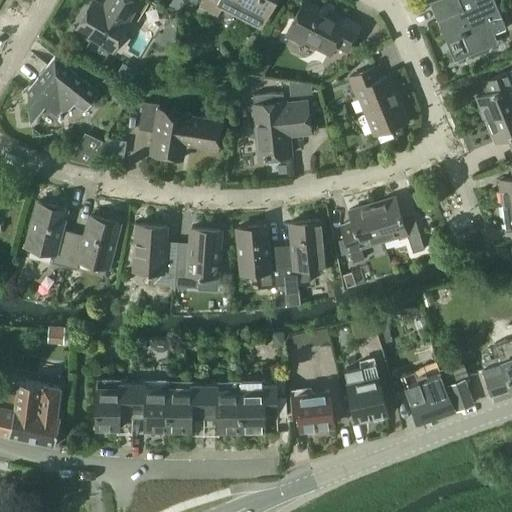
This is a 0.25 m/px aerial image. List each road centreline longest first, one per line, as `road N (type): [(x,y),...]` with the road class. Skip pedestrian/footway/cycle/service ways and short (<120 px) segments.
road 1 (residential): [(0,144),(65,172),(164,194),(285,194),(387,169),(442,144),(391,6),(378,0)]
road 2 (secondary): [(237,511),(511,411)]
road 3 (residential): [(89,466),(254,465)]
